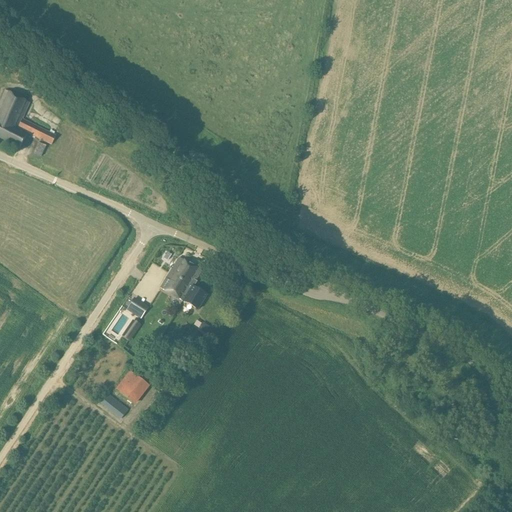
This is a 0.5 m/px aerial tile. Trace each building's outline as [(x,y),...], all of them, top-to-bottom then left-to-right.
[(22,120),(29,103),(5,91),(0,101),(0,138),(19,148),(26,136),(17,132),(18,128),(51,145),(56,136),(22,120)] [(33,154),(41,157),(46,146),(39,143),(33,154)] [(183,302),(193,288),(202,271),(179,258),(160,288),(182,302),(183,302)] [(206,296),(193,288),(183,302),(182,302),(197,311),(206,296)] [(137,304),(132,314),(141,319),(146,310),(137,304)] [(133,321),(122,337),(128,341),(139,326),(133,321)] [(204,333),(213,339),(216,333),(207,327),(204,333)] [(196,334),(192,340),(202,346),(208,338),(203,335),(201,337),(196,334)] [(147,385),(130,372),(115,390),(133,404),(147,385)] [(99,403),(121,420),(127,411),(106,394),(99,403)]
